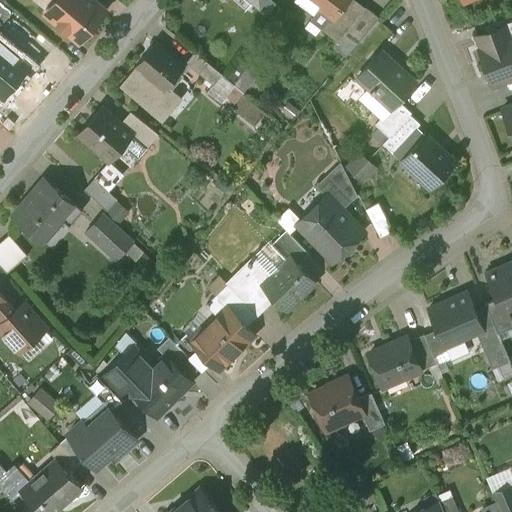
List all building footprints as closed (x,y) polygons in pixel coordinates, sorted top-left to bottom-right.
[(93,0),(56,0),(46,12),(80,41),(106,11),(93,0)] [(324,0),(311,19),(339,41),(345,34),(366,7),(356,0),(324,0)] [(366,7),(345,34),(357,43),(379,17),(366,7)] [(511,36),(510,37),(505,25),(477,35),(482,48),(479,49),(493,84),(511,76),(511,36)] [(357,43),(345,34),(339,41),(335,47),(346,56),(357,43)] [(0,79),(18,58),(6,47),(8,44),(0,37),(0,79)] [(18,58),(0,79),(0,83),(26,106),(59,67),(31,42),(18,58)] [(156,42),(136,65),(136,66),(120,85),(163,122),(163,121),(163,120),(182,97),(169,86),(185,67),(156,42)] [(406,75),(382,52),(383,50),(383,49),(358,76),(370,88),(369,89),(372,91),(375,87),(394,105),(416,81),(408,73),(406,75)] [(222,74),(195,52),(186,62),(213,84),(214,85),(222,74)] [(222,74),(214,85),(213,84),(206,93),(220,105),(221,104),(220,104),(235,85),(222,74)] [(402,103),(379,127),(389,136),(410,114),(412,112),(402,103)] [(511,104),(502,109),(511,135),(511,104)] [(119,124),(100,107),(79,132),(97,148),(95,150),(108,162),(130,136),(132,135),(119,124)] [(158,133),(131,111),(119,124),(132,135),(130,136),(145,149),(158,133)] [(410,114),(390,135),(400,145),(420,124),(410,114)] [(457,162),(426,133),(402,159),(433,188),(457,162)] [(361,153),(348,166),(363,180),(375,167),(361,153)] [(341,161),(317,184),(327,195),(328,194),(343,209),(358,195),(341,161)] [(83,210),(44,178),(13,215),(45,242),(64,220),(70,225),(83,210)] [(117,198),(95,178),(85,188),(107,209),(117,198)] [(343,209),(328,194),(327,195),(298,224),(333,261),(364,231),(343,209)] [(393,231),(379,202),(365,209),(380,237),(393,231)] [(128,234),(104,211),(86,231),(110,253),(128,234)] [(310,254),(286,229),(272,245),(286,260),(291,255),(300,264),(310,254)] [(9,234),(0,241),(0,264),(7,272),(27,254),(9,234)] [(300,264),(291,255),(286,260),(271,275),(262,284),(275,298),(286,310),(316,281),(300,264)] [(253,256),(234,274),(236,275),(228,283),(258,314),(275,298),(262,284),(271,275),(253,256)] [(511,264),(507,267),(503,266),(486,273),(497,299),(485,303),(494,324),(498,332),(499,332),(511,326),(511,316),(508,306),(511,304),(511,264)] [(258,314),(228,283),(207,304),(218,315),(228,305),(247,325),(258,314)] [(0,309),(9,302),(0,291),(0,309)] [(468,291),(428,308),(444,345),(480,330),(484,328),(468,291)] [(15,309),(9,302),(0,309),(0,330),(19,352),(47,328),(24,302),(15,309)] [(193,339),(192,340),(210,358),(220,368),(255,334),(247,325),(228,305),(218,315),(193,339)] [(480,330),(484,337),(497,331),(494,324),(484,328),(480,330)] [(497,331),(484,337),(496,366),(511,360),(499,332),(498,332),(494,324),(497,331)] [(193,339),(187,333),(176,343),(200,368),(210,358),(192,340),(193,339)] [(425,333),(408,340),(420,369),(437,362),(425,333)] [(406,336),(370,352),(384,385),(420,369),(408,340),(406,336)] [(200,368),(176,343),(169,337),(158,348),(166,356),(166,355),(189,378),(200,368)] [(147,359),(137,349),(135,349),(132,346),(115,363),(116,364),(133,382),(130,385),(133,388),(149,372),(146,368),(147,367),(147,359)] [(189,378),(166,355),(166,356),(149,372),(133,388),(132,389),(157,415),(192,381),(189,378)] [(133,382),(116,364),(102,378),(119,395),(130,385),(133,382)] [(102,378),(97,373),(85,385),(108,408),(109,407),(116,414),(128,404),(119,395),(102,378)] [(348,377),(311,393),(326,428),(329,427),(333,428),(340,425),(342,421),(362,413),(363,412),(357,399),(348,377)] [(42,388),(30,403),(47,418),(60,402),(42,388)] [(372,392),(357,399),(363,412),(362,413),(370,430),(385,423),(372,392)] [(116,414),(109,407),(108,408),(88,425),(84,420),(69,433),(69,434),(88,455),(97,465),(120,445),(124,450),(137,439),(116,414)] [(88,455),(69,434),(60,442),(78,463),(88,455)] [(78,463),(60,442),(50,452),(56,459),(57,459),(69,472),(78,463)] [(69,472),(57,459),(56,459),(30,482),(21,490),(22,492),(39,511),(53,511),(82,487),(69,472)] [(0,479),(8,474),(0,465),(0,479)] [(486,476),(493,491),(511,483),(511,467),(511,465),(486,476)] [(30,482),(17,467),(8,474),(0,479),(0,485),(12,500),(22,492),(21,490),(30,482)] [(511,511),(511,483),(493,491),(501,511),(511,511)] [(219,511),(200,488),(171,511),(219,511)] [(349,496),(326,508),(328,511),(349,511),(356,508),(349,496)] [(459,511),(453,496),(440,501),(444,511),(459,511)] [(439,499),(427,505),(429,511),(444,511),(440,501),(439,499)]
